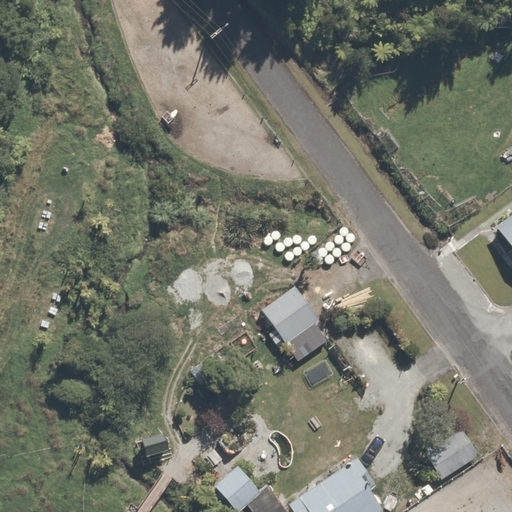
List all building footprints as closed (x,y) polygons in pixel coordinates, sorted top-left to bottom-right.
[(511,206),(492,220),(511,248),(511,206)] [(292,283),(261,302),(284,339),(315,320),(292,283)] [(457,425),(423,448),(442,477),(476,453),(457,425)] [(265,483),(240,456),(214,481),(239,508),(246,501),(265,483)] [(292,508),(294,511),(373,511),(385,504),(353,456),(286,499),(292,508)] [(246,501),(253,511),(294,511),(292,508),(287,511),(265,483),(246,501)]
